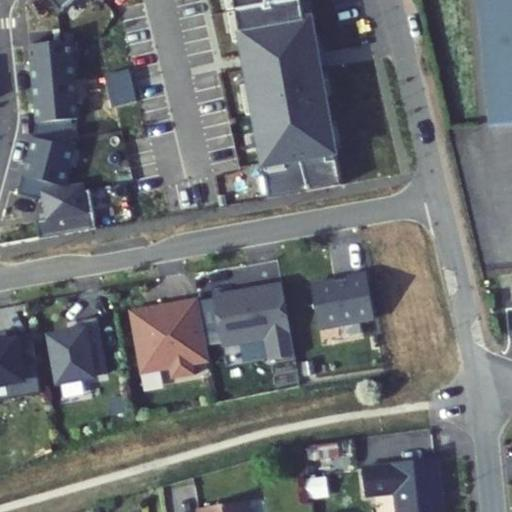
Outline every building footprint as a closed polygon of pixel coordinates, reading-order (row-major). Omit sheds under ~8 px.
[(272,171),(275,192),(341,181),(327,98),(323,99),(313,43),(317,42),(312,14),(305,15),(302,0),(235,0),(266,172),(272,171)] [(511,0),(474,0),(491,128),(494,127),(511,125),(511,0)] [(72,54),(70,35),(63,36),(65,55),(72,54)] [(28,39),(32,79),(67,76),(74,76),(72,54),(65,55),(63,36),(28,39)] [(36,118),(32,132),(66,140),(70,142),(72,134),(71,115),(77,114),(75,93),(69,93),(67,76),(32,79),(36,118)] [(75,93),(74,76),(67,76),(69,93),(75,93)] [(511,142),(511,125),(494,127),(496,143),(511,142)] [(17,189),(38,195),(45,193),(58,190),(60,181),(63,181),(68,161),(61,159),(66,140),(32,132),(17,189)] [(68,161),(73,142),(66,140),(61,159),(68,161)] [(58,190),(45,193),(49,214),(36,216),(39,233),(96,223),(89,185),(58,190)] [(374,315),(366,268),(347,271),(348,274),(312,281),(320,324),(374,315)] [(294,352),(281,278),(264,281),(264,284),(213,293),(221,342),(265,334),(269,356),(294,352)] [(208,354),(198,293),(172,297),(173,302),(153,306),(153,303),(130,307),(140,369),(161,365),(160,363),(169,361),(171,374),(194,370),(192,357),(208,354)] [(59,377),(107,368),(97,312),(82,314),(84,324),(50,330),(59,377)] [(10,365),(37,360),(31,330),(17,332),(15,325),(0,327),(0,380),(12,379),(10,365)] [(393,461),(363,464),(366,492),(396,489),(398,511),(443,511),(437,454),(393,459),(393,461)] [(245,511),(243,493),(196,501),(198,511),(245,511)]
